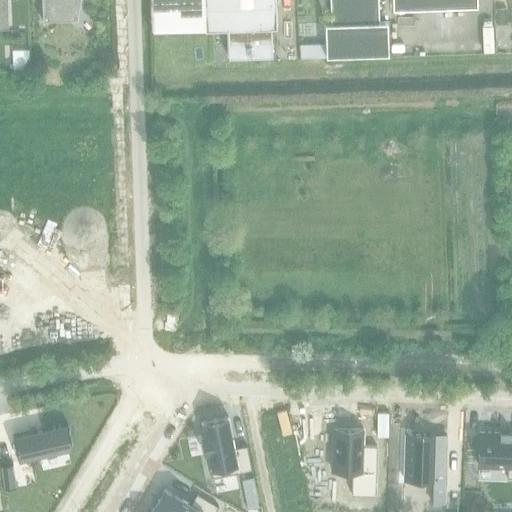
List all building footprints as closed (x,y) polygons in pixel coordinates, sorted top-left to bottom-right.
[(41,0),(43,20),(44,20),(44,17),(77,16),(77,15),(78,0),(41,0)] [(227,27),(271,25),(276,25),(275,0),(147,0),(149,31),(227,27)] [(329,0),(331,22),(325,22),(326,54),(388,52),(386,20),(378,20),(377,0),(329,0)] [(271,25),(227,27),(228,55),(272,53),(271,25)] [(227,414),(201,419),(204,434),(201,435),(204,451),(207,450),(212,475),(251,467),(246,443),(233,445),(227,414)] [(67,421),(12,433),(18,458),(72,446),(67,421)] [(356,449),(357,426),(333,425),(331,474),(345,475),(345,492),(375,493),(376,450),(356,449)] [(511,431),(479,430),(478,463),(507,464),(507,476),(511,475),(511,431)] [(405,432),(403,477),(432,478),(432,501),(444,502),(446,433),(405,432)] [(164,486),(152,508),(158,511),(212,511),(218,504),(196,491),(190,502),(164,486)]
